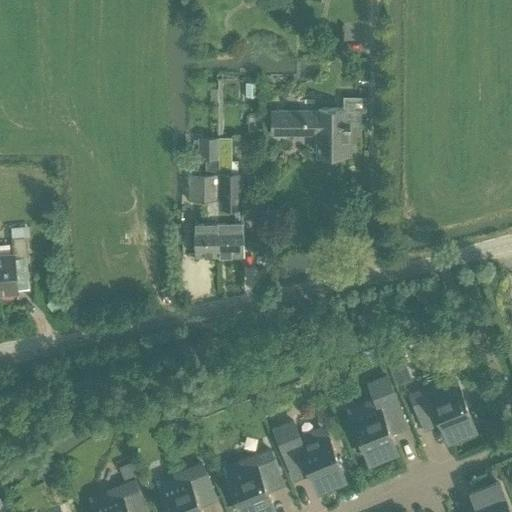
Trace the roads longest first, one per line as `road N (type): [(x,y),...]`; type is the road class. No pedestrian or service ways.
road 1 (unclassified): [(0,355),(511,244)]
road 2 (residential): [(338,511),(511,441)]
